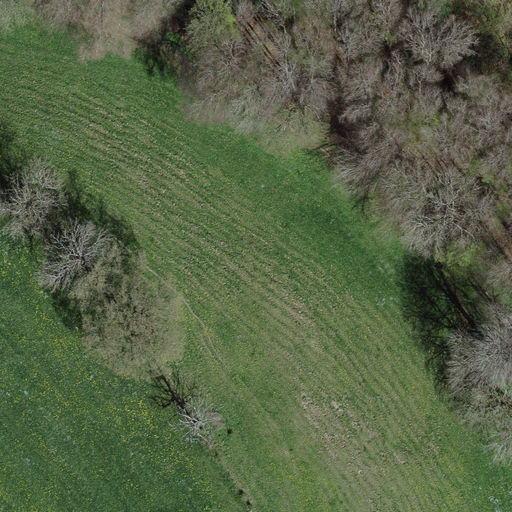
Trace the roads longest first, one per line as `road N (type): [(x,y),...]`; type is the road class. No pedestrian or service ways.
road 1 (track): [(64,0),(245,86),(325,135),(384,179),(511,328)]
road 2 (track): [(0,222),(45,258),(91,332),(136,354),(234,511)]
